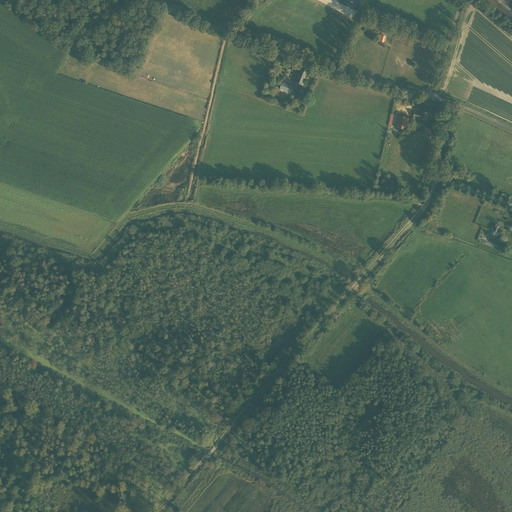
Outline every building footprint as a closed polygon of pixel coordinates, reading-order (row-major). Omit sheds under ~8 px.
[(354,10),(358,0),(341,0),(340,3),(354,10)] [(511,3),(507,0),(486,0),(511,19),(511,3)] [(50,14),(47,7),(39,11),(41,17),(50,14)] [(63,16),(59,20),(66,28),(69,24),(63,16)] [(306,70),(301,68),(295,83),(302,85),(304,81),(302,81),(306,70)] [(291,93),(293,87),(282,83),(280,89),(291,93)] [(413,118),(421,120),(426,121),(428,113),(422,112),(421,113),(414,112),(413,118)] [(406,130),(408,118),(398,116),(396,128),(406,130)]
